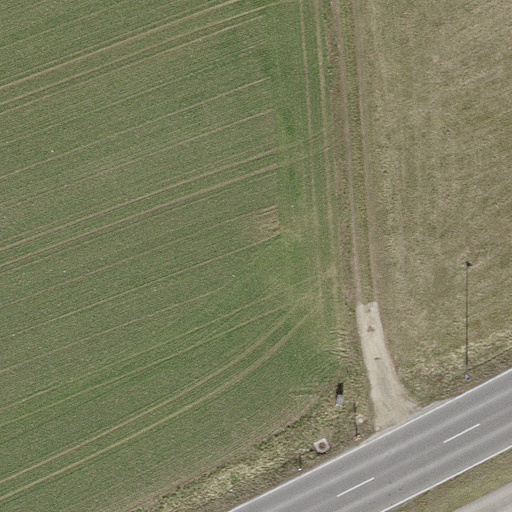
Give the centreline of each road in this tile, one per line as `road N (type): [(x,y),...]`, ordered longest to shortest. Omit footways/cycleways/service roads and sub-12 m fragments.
road 1 (track): [(339,0),(374,355),(413,458)]
road 2 (secondary): [(304,511),(511,406)]
